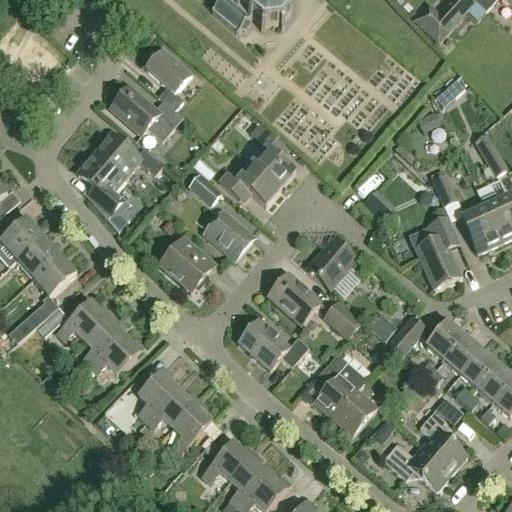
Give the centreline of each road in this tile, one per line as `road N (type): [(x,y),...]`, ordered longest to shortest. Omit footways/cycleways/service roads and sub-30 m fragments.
road 1 (residential): [(201,344),(319,210),(337,215),(445,315),(511,285)]
road 2 (residential): [(391,511),(201,344)]
road 3 (residential): [(201,344),(48,180),(44,155)]
road 4 (residential): [(44,155),(104,81),(109,62),(97,32),(59,0)]
